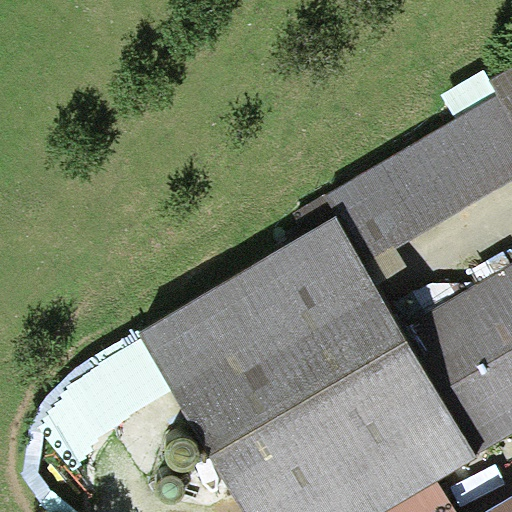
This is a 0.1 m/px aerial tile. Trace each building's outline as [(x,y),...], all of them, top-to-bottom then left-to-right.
[(511,74),(491,87),(497,98),(511,122),(511,74)] [(511,186),(511,122),(497,98),(324,201),(336,224),(364,270),(511,186)] [(364,270),(336,224),(138,339),(243,511),(396,511),(439,487),(478,462),(475,458),(401,332),(364,270)] [(511,266),(401,332),(475,458),(511,436),(511,266)] [(453,511),(439,487),(396,511),(453,511)] [(511,511),(511,503),(496,511),(511,511)]
